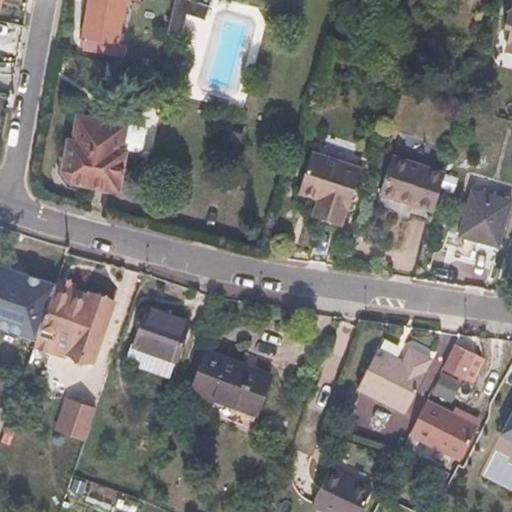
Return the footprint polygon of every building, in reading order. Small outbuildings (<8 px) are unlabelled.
[(86,50),(108,54),(119,0),(90,0),(84,38),(88,39),(86,50)] [(137,0),(121,0),(111,56),(122,59),(124,48),(116,47),(125,2),(137,4),(137,0)] [(190,2),(184,0),(174,0),(167,35),(180,39),(187,16),(204,21),(208,7),(190,2)] [(77,127),(94,130),(96,118),(79,115),(77,127)] [(72,183),(83,185),(94,130),(77,127),(75,140),(70,140),(64,171),(72,183)] [(103,142),(95,141),(86,190),(120,195),(127,154),(102,149),(103,142)] [(363,169),(312,150),(296,188),(316,196),(326,200),(319,217),(319,218),(339,225),(345,208),(347,209),(363,169)] [(447,172),(396,157),(383,195),(436,210),(447,172)] [(326,200),(316,196),(310,214),(319,217),(326,200)] [(511,208),(473,197),(462,236),(501,247),(511,208)] [(0,273),(11,277),(13,271),(0,266),(0,273)] [(53,290),(55,285),(13,271),(11,277),(0,273),(0,327),(36,340),(38,334),(53,290)] [(61,286),(59,293),(70,297),(70,295),(72,290),(61,286)] [(38,334),(49,340),(59,293),(53,290),(38,334)] [(70,297),(59,293),(49,340),(65,345),(63,352),(91,361),(109,308),(70,295),(70,297)] [(188,325),(143,310),(127,359),(139,363),(137,370),(170,381),(188,325)] [(33,349),(46,354),(49,340),(38,334),(36,340),(33,349)] [(49,340),(46,354),(60,359),(63,352),(65,345),(49,340)] [(471,352),(451,343),(440,367),(460,376),(471,352)] [(401,358),(375,346),(356,386),(406,409),(424,369),(421,368),(427,354),(408,345),(401,358)] [(269,375),(205,351),(190,392),(255,415),(269,375)] [(511,355),(509,354),(508,354),(485,401),(486,401),(502,409),(509,395),(511,396),(511,355)] [(83,442),(97,410),(66,397),(53,430),(83,442)] [(446,407),(426,397),(410,431),(459,456),(476,422),(446,407)] [(450,400),(446,407),(476,422),(480,414),(450,400)] [(511,455),(511,449),(498,442),(486,466),(502,474),(511,455)] [(511,455),(502,474),(510,478),(511,479),(511,455)] [(356,511),(371,482),(328,461),(312,496),(343,511),(356,511)] [(510,478),(502,474),(496,485),(504,489),(510,478)]
